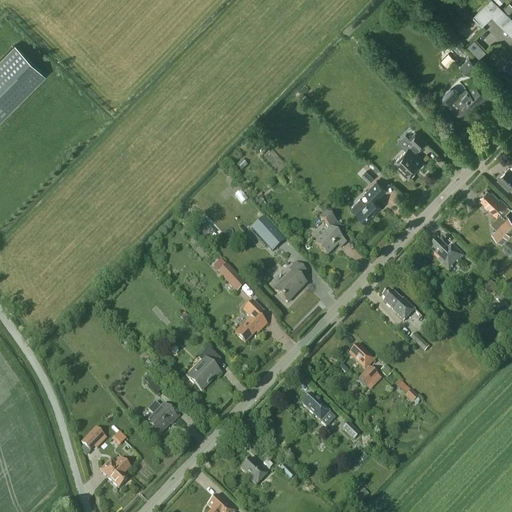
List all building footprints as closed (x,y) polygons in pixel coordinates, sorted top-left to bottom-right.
[(511,20),(491,0),(490,0),(473,17),(482,26),(492,16),(511,35),(511,20)] [(511,11),(511,5),(509,3),(503,10),(508,15),(511,11)] [(460,41),(456,44),(460,51),(465,49),(460,41)] [(0,120),(45,75),(15,45),(0,59),(0,120)] [(448,56),(443,62),(446,65),(452,60),(448,56)] [(511,61),(510,60),(508,62),(502,56),(496,62),(502,68),(499,70),(511,82),(511,61)] [(477,67),(467,58),(459,67),(469,76),(477,67)] [(475,84),(468,90),(466,88),(459,95),(462,98),(458,102),(467,112),(477,102),(480,105),(488,97),(475,84)] [(395,164),(394,165),(398,169),(399,168),(409,178),(424,162),(415,154),(420,149),(420,150),(427,144),(415,132),(409,139),(413,143),(409,148),(408,147),(393,163),(395,164)] [(236,166),(241,172),(247,166),(241,161),(236,166)] [(500,177),(498,180),(509,190),(511,188),(511,170),(509,168),(506,171),(500,177)] [(362,176),(371,184),(375,180),(366,172),(362,176)] [(371,199),(365,204),(360,199),(352,208),(366,222),(380,207),(375,202),(386,190),(376,181),(365,193),(371,199)] [(510,209),(508,206),(499,198),(499,199),(490,191),(489,192),(487,190),(480,197),(483,199),(481,201),(489,209),(488,209),(496,217),(495,219),(491,223),(494,226),(493,227),(496,230),(492,234),(501,243),(511,232),(511,220),(505,214),(510,209)] [(319,219),(329,229),(314,244),(327,256),(338,245),(341,248),(345,243),(338,236),(344,231),(325,212),(319,219)] [(263,218),(251,229),(271,251),(283,240),(263,218)] [(203,219),(196,227),(211,242),(218,234),(203,219)] [(449,272),(459,262),(464,257),(452,245),(448,250),(438,240),(429,250),(440,260),(438,262),(449,272)] [(274,291),(287,303),(306,285),(300,279),(305,273),(295,264),(289,270),(292,273),(274,291)] [(245,285),(227,265),(218,274),(236,294),(245,285)] [(415,311),(403,300),(402,301),(393,292),(392,293),(389,291),(383,298),(385,300),(383,302),(393,311),(392,311),(404,322),(415,311)] [(511,303),(502,293),(496,299),(509,312),(511,309),(511,303)] [(249,320),(241,327),(235,334),(245,344),(255,333),(257,335),(266,325),(259,318),(263,313),(252,302),(243,312),(249,318),(249,320)] [(179,316),(190,328),(196,323),(189,315),(187,316),(184,312),(179,316)] [(429,347),(415,333),(410,339),(424,352),(429,347)] [(348,355),(364,371),(373,362),(357,346),(348,355)] [(220,360),(208,348),(197,359),(201,363),(187,378),(201,392),(219,374),(213,368),(220,360)] [(380,371),(388,378),(393,373),(385,366),(380,371)] [(369,368),(357,380),(365,388),(377,376),(369,368)] [(163,388),(151,376),(145,383),(157,394),(163,388)] [(401,382),(397,387),(402,391),(406,387),(401,382)] [(411,391),(405,397),(412,404),(418,398),(411,391)] [(310,395),(301,405),(320,423),(329,413),(310,395)] [(159,436),(159,435),(158,435),(169,424),(170,425),(178,417),(169,409),(168,411),(163,405),(160,409),(155,404),(149,411),(153,415),(146,423),(159,436)] [(360,434),(348,423),(342,430),(353,441),(360,434)] [(103,437),(95,429),(82,444),(89,451),(103,437)] [(113,439),(120,445),(126,439),(119,433),(113,439)] [(130,468),(124,462),(120,459),(115,465),(110,460),(100,471),(118,489),(128,479),(123,475),(130,468)] [(253,464),(249,460),(240,469),(251,479),(249,481),(256,486),(267,474),(255,463),(253,464)] [(267,460),(263,464),(269,470),(273,466),(267,460)] [(295,476),(286,465),(278,472),(288,482),(295,476)] [(364,490),(357,496),(361,500),(367,494),(364,490)] [(211,510),(209,511),(234,511),(226,504),(225,505),(216,497),(207,506),(211,510)]
